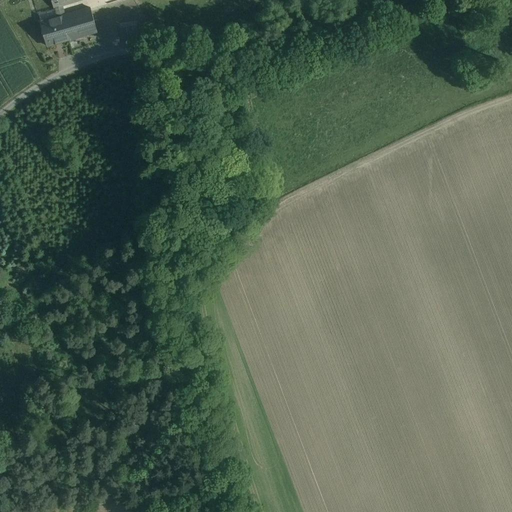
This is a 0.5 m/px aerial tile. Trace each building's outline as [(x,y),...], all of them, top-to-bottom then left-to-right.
[(55,10),(58,17),(61,16),(65,15),(63,5),(55,8),(55,10)] [(65,15),(61,16),(68,40),(97,32),(90,8),(65,15)] [(41,22),(58,17),(55,10),(39,15),(41,22)] [(58,17),(41,22),(48,46),(68,40),(61,16),(58,17)] [(146,24),(139,25),(141,41),(149,40),(148,35),(147,29),(146,24)] [(138,25),(120,28),(122,39),(140,36),(138,25)]
